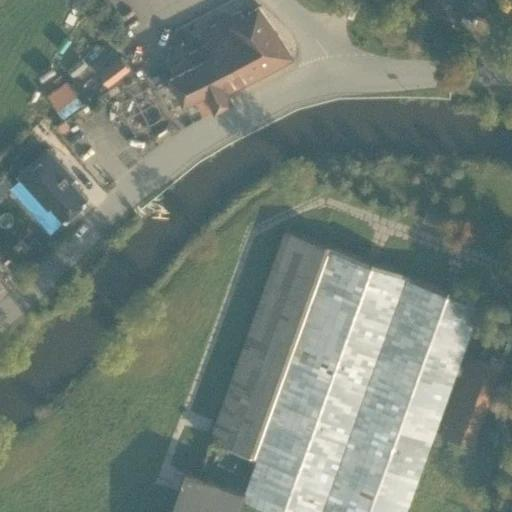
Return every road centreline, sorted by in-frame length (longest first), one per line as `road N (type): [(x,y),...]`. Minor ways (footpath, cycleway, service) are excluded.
road 1 (tertiary): [(0,316),(192,143),(279,91),(333,76)]
road 2 (tertiary): [(333,76),(511,72)]
